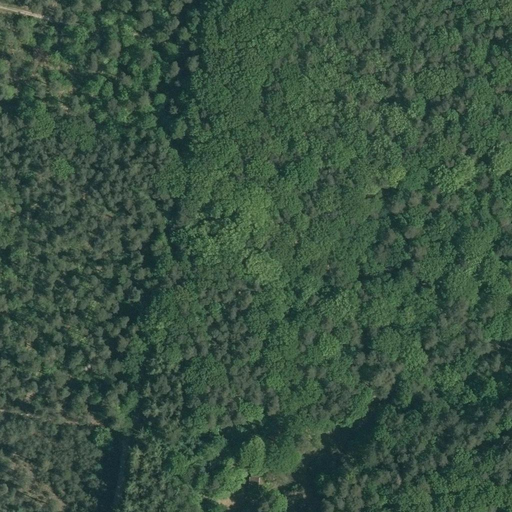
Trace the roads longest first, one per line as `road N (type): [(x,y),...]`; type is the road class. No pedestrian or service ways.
road 1 (track): [(186,141),(130,431)]
road 2 (track): [(0,8),(200,50)]
